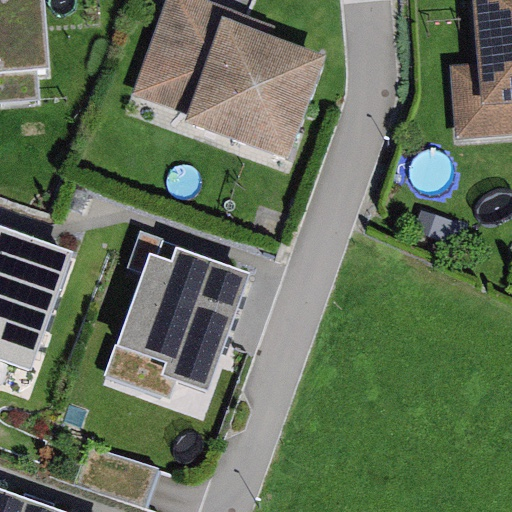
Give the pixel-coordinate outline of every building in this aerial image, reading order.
[(0,78),(46,75),(40,0),(27,0),(0,2),(0,78)] [(281,28),(212,0),(172,0),(135,92),(292,155),(332,57),(278,35),(281,28)] [(511,0),(463,0),(470,77),(449,79),(455,149),(511,144),(511,0)] [(83,245),(0,214),(0,349),(38,364),(83,245)] [(178,259),(173,273),(151,265),(118,357),(168,375),(163,387),(210,404),(253,286),(178,259)] [(35,511),(0,499),(0,511),(35,511)]
